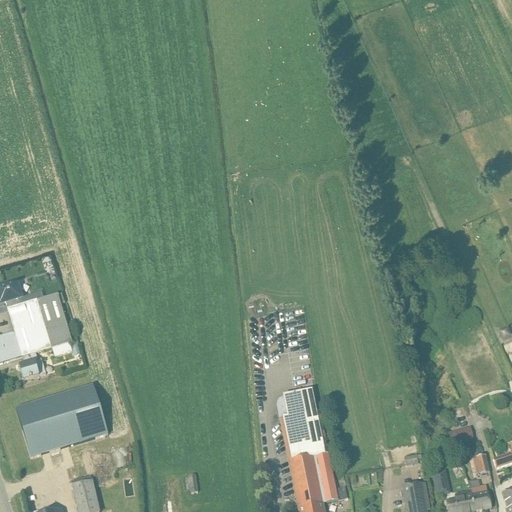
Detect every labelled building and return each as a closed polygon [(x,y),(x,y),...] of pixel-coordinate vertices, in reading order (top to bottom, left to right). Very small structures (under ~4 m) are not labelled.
[(4,266),(6,278),(19,276),(17,264),(4,266)] [(6,287),(0,288),(0,303),(1,306),(6,304),(8,311),(17,308),(15,302),(17,301),(19,300),(23,299),(18,284),(12,285),(6,287)] [(29,304),(30,305),(17,309),(17,308),(8,311),(15,334),(0,338),(0,365),(22,358),(36,355),(52,350),(69,345),(72,344),(67,327),(60,306),(65,304),(62,295),(57,296),(41,301),(29,304)] [(28,299),(29,304),(41,301),(39,295),(34,297),(28,299)] [(55,358),(72,353),(69,345),(52,350),(55,358)] [(19,367),(24,383),(39,378),(46,376),(42,360),(38,362),(36,355),(22,358),(24,366),(19,367)] [(108,437),(94,388),(16,411),(31,460),(108,437)] [(275,398),(280,421),(297,507),(302,506),(302,508),(310,506),(308,497),(316,496),(316,497),(322,496),(324,505),(338,502),(338,503),(347,501),(345,491),(345,489),(335,491),(320,412),(314,413),(309,392),(282,397),(275,398)] [(452,449),(474,442),(470,428),(448,434),(452,449)] [(511,445),(511,446),(511,449),(511,454),(502,458),(493,461),(496,470),(511,465),(511,445)] [(478,446),(470,447),(472,458),(480,457),(478,446)] [(404,459),(405,466),(405,468),(418,466),(417,457),(404,459)] [(490,475),(486,457),(472,461),(476,477),(490,475)] [(185,482),(186,492),(189,492),(190,495),(198,494),(196,476),(188,477),(188,482),(185,482)] [(446,496),(445,494),(442,476),(434,477),(438,495),(438,498),(446,496)] [(108,480),(108,479),(72,488),(77,511),(110,511),(115,511),(111,493),(117,492),(114,479),(108,480)] [(403,488),(407,511),(426,511),(430,511),(426,484),(403,488)] [(469,511),(480,511),(491,510),(486,487),(470,490),(471,492),(466,493),(469,511)] [(511,511),(511,491),(501,495),(507,511),(505,511),(504,511),(511,511)] [(447,511),(469,511),(466,493),(456,495),(457,500),(446,502),(447,511)] [(297,507),(298,511),(324,511),(323,505),(324,505),(322,496),(316,497),(316,496),(308,497),(310,506),(302,508),(302,506),(297,507)]
